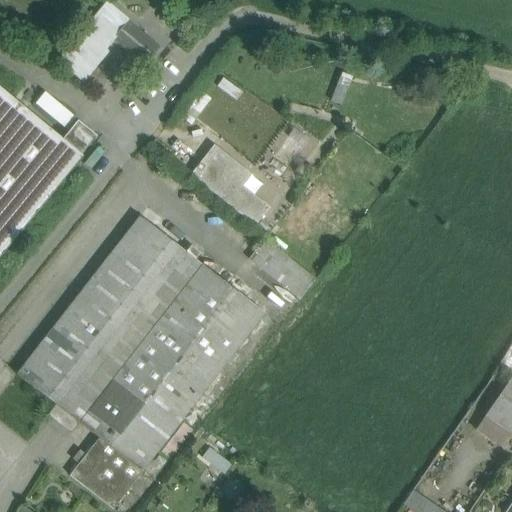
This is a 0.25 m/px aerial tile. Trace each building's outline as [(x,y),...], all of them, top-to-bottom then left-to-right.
[(78,0),(71,10),(77,15),(85,5),(78,0)] [(14,27),(47,41),(58,18),(25,3),(14,27)] [(159,49),(127,23),(113,40),(145,66),(159,49)] [(96,27),(64,65),(80,79),(112,40),(96,27)] [(341,74),(330,103),(341,107),(352,78),(341,74)] [(213,90),(223,87),(221,77),(211,80),(213,90)] [(255,97),(262,101),(269,92),(262,87),(255,97)] [(62,140),(0,89),(0,258),(83,158),(81,156),(62,140)] [(191,127),(210,100),(200,93),(181,119),(191,127)] [(243,102),(241,97),(234,100),(236,105),(243,102)] [(287,105),(281,100),(274,110),(281,114),(287,105)] [(62,140),(81,156),(96,137),(77,122),(62,140)] [(254,228),(270,209),(243,187),(252,176),(214,146),(190,176),(254,228)] [(140,219),(16,377),(56,408),(179,250),(140,219)] [(315,280),(265,239),(249,259),(299,300),(315,280)] [(185,254),(204,269),(211,260),(212,258),(202,250),(200,253),(191,246),(185,254)] [(179,250),(56,408),(99,441),(142,475),(199,403),(266,317),(245,301),(204,269),(185,254),(180,250),(179,250)] [(252,292),(211,260),(204,269),(245,301),(252,292)] [(511,379),(486,418),(511,435),(511,379)] [(199,403),(142,475),(153,483),(209,411),(199,403)] [(511,435),(486,418),(477,431),(502,448),(511,435)] [(207,440),(196,457),(211,467),(222,451),(207,440)] [(142,475),(99,441),(71,477),(114,511),(142,475)] [(443,511),(413,491),(403,506),(411,511),(443,511)]
